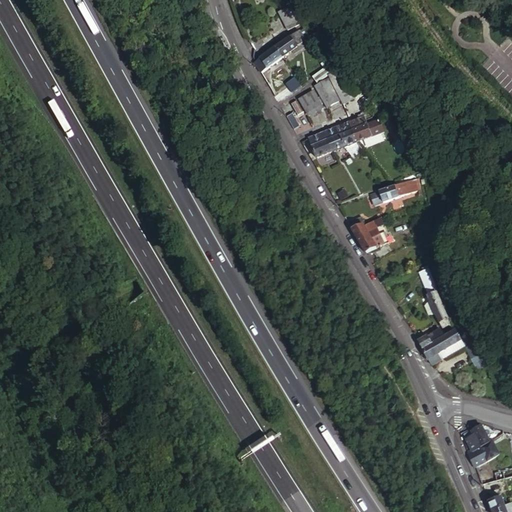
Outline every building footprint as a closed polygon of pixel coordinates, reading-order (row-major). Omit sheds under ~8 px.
[(270,35),(281,29),(276,18),(264,24),(270,35)] [(285,36),(281,29),(270,35),(273,42),(285,36)] [(275,49),(281,58),(291,51),(301,44),(300,41),(295,35),(275,49)] [(304,48),(301,44),(291,51),(293,55),(304,48)] [(254,63),(260,73),(281,58),(275,49),(256,62),(254,63)] [(328,78),(338,72),(328,63),(322,67),(325,71),(313,79),(317,85),(324,80),(328,78)] [(336,75),(328,78),(340,104),(353,99),(347,84),(344,85),(341,86),(338,81),(336,75)] [(336,75),(338,81),(344,85),(347,84),(336,75)] [(335,102),(324,80),(317,85),(313,87),(325,108),(335,102)] [(307,117),(322,109),(314,93),(298,101),(307,117)] [(349,124),(356,143),(372,137),(367,126),(365,120),(364,117),(348,123),(349,124)] [(367,126),(372,137),(384,133),(379,121),(374,123),(367,126)] [(344,148),(356,143),(349,124),(348,123),(336,128),(344,148)] [(323,133),(332,153),(344,148),(336,128),(323,133)] [(316,159),(332,153),(323,133),(308,139),(316,159)] [(370,194),(374,206),(417,191),(416,180),(415,179),(377,191),(370,194)] [(391,243),(381,218),(364,224),(352,228),(351,229),(365,253),(391,243)] [(352,228),(364,224),(362,219),(350,223),(352,228)] [(426,296),(441,328),(449,324),(434,293),(436,292),(427,271),(419,275),(428,296),(426,296)] [(459,332),(467,348),(474,344),(466,328),(459,332)] [(417,342),(422,350),(444,338),(443,337),(439,329),(417,342)] [(449,348),(461,341),(455,330),(443,337),(444,338),(449,348)] [(422,350),(431,365),(440,360),(437,354),(449,348),(444,338),(422,350)] [(437,354),(440,360),(464,347),(461,341),(449,348),(437,354)] [(482,356),(473,360),(478,374),(487,371),(482,356)] [(466,440),(472,453),(489,444),(489,443),(481,427),(471,432),(474,437),(466,440)] [(463,434),(466,440),(474,437),(471,432),(463,434)] [(473,469),(475,468),(487,462),(488,463),(500,457),(492,442),(489,443),(489,444),(472,453),(467,455),(473,469)] [(511,468),(479,479),(482,487),(511,478),(511,477),(511,468)] [(488,504),(491,511),(511,511),(511,505),(508,507),(504,507),(501,500),(488,504)]
